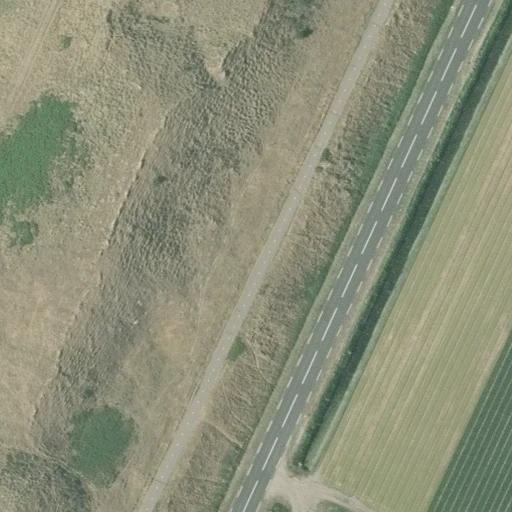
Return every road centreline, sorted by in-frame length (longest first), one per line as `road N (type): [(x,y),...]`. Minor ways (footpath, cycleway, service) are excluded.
road 1 (secondary): [(242,511),(478,0)]
road 2 (track): [(58,0),(0,130)]
